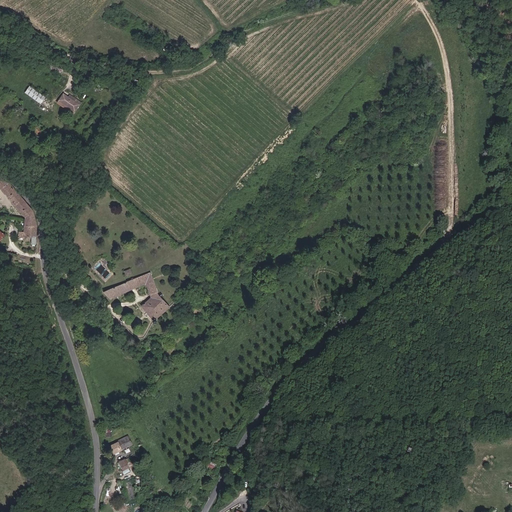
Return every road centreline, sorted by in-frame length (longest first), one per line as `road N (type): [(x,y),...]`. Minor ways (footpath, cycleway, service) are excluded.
road 1 (tertiary): [(511,207),(448,235),(345,320),(244,434),(205,511)]
road 2 (tertiary): [(98,511),(96,426),(45,269),(42,224),(36,206),(0,170)]
road 3 (track): [(244,500),(264,470),(319,436),(382,435),(409,424),(511,424)]
road 4 (track): [(158,71),(181,78),(207,69),(251,36),(354,0)]
road 5 (track): [(327,0),(270,18),(177,69)]
